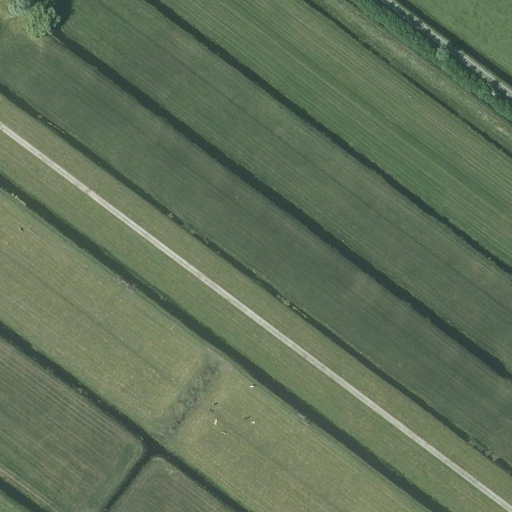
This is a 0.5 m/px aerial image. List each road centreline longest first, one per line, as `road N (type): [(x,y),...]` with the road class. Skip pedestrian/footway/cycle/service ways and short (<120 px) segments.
road 1 (track): [(0,125),(511,511)]
road 2 (unclassified): [(511,93),(385,0)]
